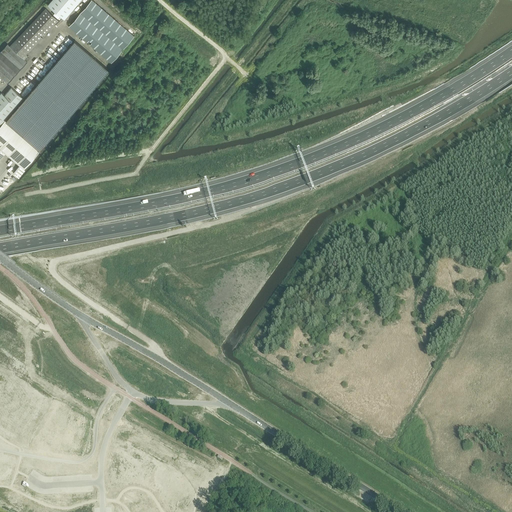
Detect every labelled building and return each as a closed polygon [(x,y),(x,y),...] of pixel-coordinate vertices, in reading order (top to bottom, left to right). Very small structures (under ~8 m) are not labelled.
[(52,0),(48,5),(65,20),(82,0),(52,0)] [(111,63),(134,36),(92,0),(91,0),(69,26),(87,42),(89,40),(92,42),(90,45),(111,63)] [(45,35),(59,20),(46,8),(10,46),(7,44),(0,52),(0,77),(7,84),(27,62),(25,59),(27,61),(29,59),(27,57),(28,56),(26,55),(42,38),(40,36),(43,33),(45,35)] [(451,28),(448,33),(462,41),(465,36),(451,28)] [(75,40),(0,125),(0,159),(5,153),(20,165),(16,170),(21,174),(25,169),(24,169),(109,70),(75,40)] [(0,124),(23,97),(12,87),(5,95),(2,93),(0,94),(0,124)]
